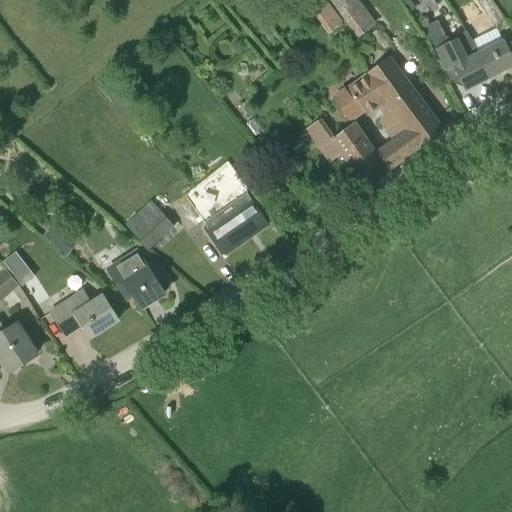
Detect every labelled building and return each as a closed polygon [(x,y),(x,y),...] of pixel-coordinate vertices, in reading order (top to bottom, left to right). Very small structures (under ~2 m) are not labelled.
[(328,0),(358,38),(376,24),(358,0),(328,0)] [(509,25),(491,0),(475,0),(498,33),(509,25)] [(434,44),(449,33),(438,18),(423,28),(434,44)] [(380,27),(371,34),(384,49),(392,43),(380,27)] [(511,57),(504,41),(479,54),(491,78),(511,67),(511,57)] [(491,78),(479,54),(454,66),(466,90),(491,78)] [(390,60),(369,75),(387,100),(385,101),(408,131),(410,129),(422,145),(442,131),(390,60)] [(387,100),(369,75),(335,100),(350,121),(366,109),(369,114),(379,106),(383,111),(378,121),(393,142),(380,152),(391,168),(422,145),(410,129),(408,131),(385,101),(387,100)] [(390,175),(387,171),(353,126),(336,139),(320,118),(304,130),(328,163),(343,151),(371,191),(390,175)] [(243,178),(252,189),(260,183),(251,171),(243,178)] [(220,224),(210,231),(225,254),(268,225),(252,202),(246,193),(214,215),(220,224)] [(124,224),(147,250),(174,227),(151,200),(124,224)] [(78,242),(63,229),(62,230),(54,223),(43,236),(51,243),(50,244),(65,257),(78,242)] [(154,300),(164,294),(156,282),(160,279),(156,273),(158,272),(151,262),(146,265),(135,249),(107,267),(128,299),(134,295),(142,308),(144,307),(145,309),(156,303),(154,300)] [(19,250),(6,259),(23,282),(36,273),(19,250)] [(0,301),(19,285),(6,270),(4,272),(0,267),(0,301)] [(67,335),(84,324),(93,337),(118,321),(102,297),(91,304),(83,292),(53,312),(67,335)] [(37,354),(18,325),(0,336),(0,357),(9,372),(37,354)]
